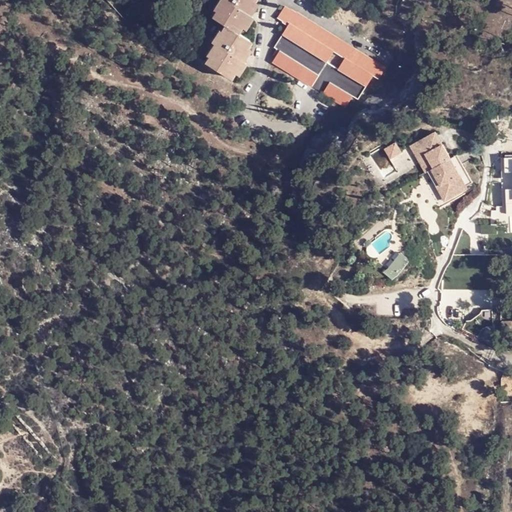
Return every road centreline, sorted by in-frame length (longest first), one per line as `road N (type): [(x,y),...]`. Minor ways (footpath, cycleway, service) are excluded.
road 1 (residential): [(492,354),(441,324),(431,298),(459,227),(482,199),(489,153),(511,148)]
road 2 (track): [(431,298),(353,300),(344,303),(341,321),(354,336),(399,346),(428,338),(441,324)]
road 3 (track): [(40,511),(60,458),(0,379)]
